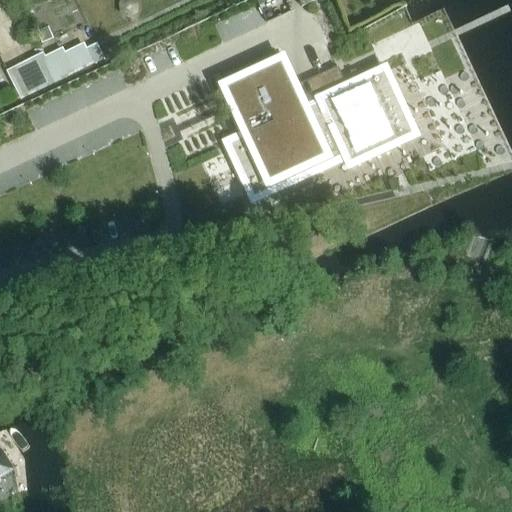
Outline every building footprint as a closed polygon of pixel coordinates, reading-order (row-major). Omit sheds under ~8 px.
[(136,6),(129,1),(121,4),(122,13),(129,17),(136,14),(136,6)] [(48,29),(38,34),(43,45),(54,40),(48,29)] [(44,54),(7,73),(21,102),(94,65),(84,45),(65,55),(63,50),(46,58),(44,54)] [(282,64),(226,90),(248,137),(230,146),(254,199),(347,156),(351,165),(413,136),(384,75),(349,91),(338,68),(294,89),(282,64)] [(0,479),(13,471),(0,450),(0,479)]
